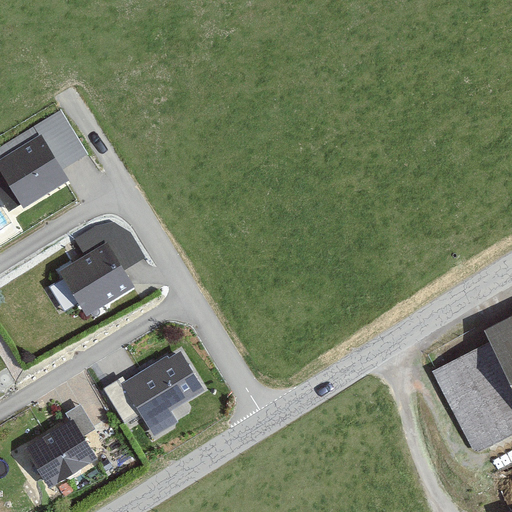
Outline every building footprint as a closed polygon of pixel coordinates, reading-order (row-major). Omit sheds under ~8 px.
[(36,140),(0,162),(0,176),(21,210),(64,184),(36,140)] [(106,244),(61,274),(89,318),(135,288),(106,244)] [(511,309),(471,331),(478,344),(425,373),(467,450),(511,426),(511,309)] [(188,349),(133,383),(165,434),(185,422),(178,410),(213,389),(188,349)] [(85,418),(37,447),(62,486),(109,458),(85,418)]
